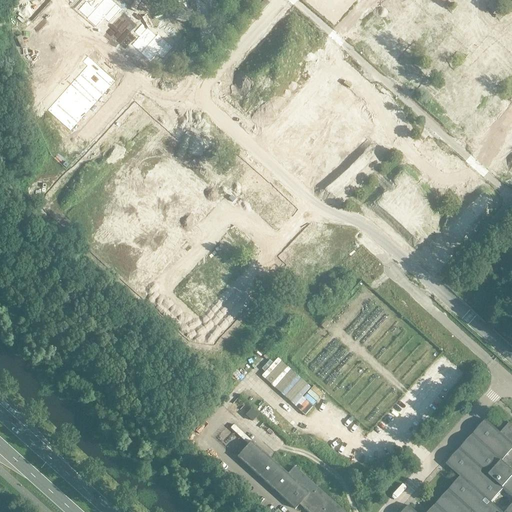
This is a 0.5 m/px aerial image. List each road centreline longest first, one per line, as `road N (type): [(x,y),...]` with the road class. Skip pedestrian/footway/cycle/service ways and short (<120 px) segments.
road 1 (tertiary): [(511,356),(368,227),(323,210),(254,147)]
road 2 (residential): [(511,117),(469,178),(441,180),(392,139),(377,100),(333,62)]
road 3 (residential): [(201,92),(154,96),(41,0)]
road 4 (trunk): [(110,511),(0,411)]
road 5 (tertiary): [(201,92),(280,0)]
